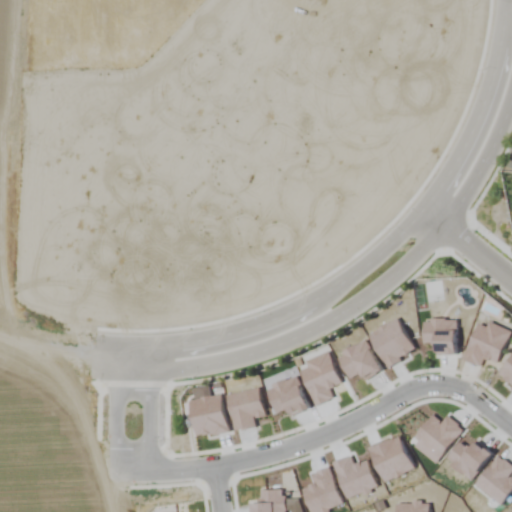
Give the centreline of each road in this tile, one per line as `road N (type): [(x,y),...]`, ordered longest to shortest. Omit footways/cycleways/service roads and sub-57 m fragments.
road 1 (residential): [(506,0),(480,111),(450,173),(385,250),(328,292),(274,318),(195,343),(127,345)]
road 2 (residential): [(120,372),(169,374),(228,360),(349,311),(442,229),(511,100)]
road 3 (residential): [(215,468),(345,429),(418,387),(465,388),(511,425)]
